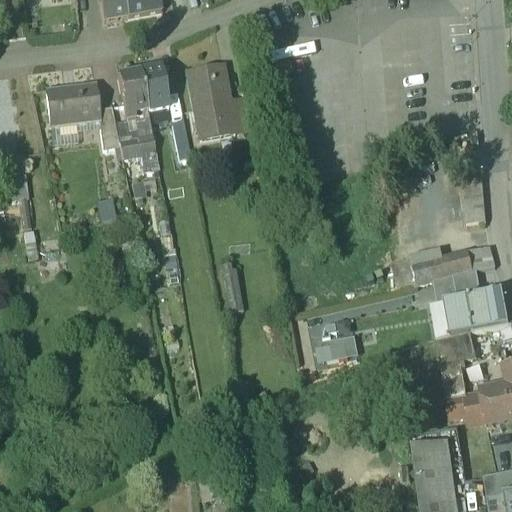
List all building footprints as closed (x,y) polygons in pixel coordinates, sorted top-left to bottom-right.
[(101,0),(103,6),(100,7),(104,25),(128,21),(123,0),(101,0)] [(123,0),(128,21),(161,15),(158,0),(123,0)] [(223,70),(187,76),(198,131),(231,125),(233,125),(229,104),(223,70)] [(162,72),(140,76),(147,115),(157,113),(169,111),(162,72)] [(140,76),(117,80),(126,125),(136,123),(134,117),(147,115),(140,76)] [(95,88),(46,94),(51,130),(99,124),(100,124),(98,113),(95,88)] [(242,101),(229,104),(233,125),(231,125),(232,132),(247,129),(242,101)] [(112,110),(98,113),(100,124),(99,124),(103,153),(120,150),(119,145),(112,110)] [(157,113),(147,115),(150,131),(160,129),(157,113)] [(183,125),(172,127),(175,141),(186,139),(183,125)] [(160,129),(150,131),(152,139),(153,145),(175,141),(172,127),(160,129)] [(152,139),(119,145),(120,150),(123,162),(155,156),(153,145),(152,139)] [(22,160),(6,162),(12,205),(28,202),(22,160)] [(481,182),(463,183),(466,225),(484,224),(481,182)] [(489,249),(468,254),(472,274),(476,274),(494,269),(489,249)] [(440,253),(408,260),(410,268),(416,288),(452,279),(472,274),(468,254),(442,261),(440,253)] [(235,265),(222,267),(228,314),(242,313),(235,265)] [(410,268),(393,272),(398,293),(416,288),(410,268)] [(472,274),(452,279),(456,301),(466,299),(480,297),(476,274),(472,274)] [(480,297),(466,299),(473,335),(508,328),(502,293),(480,297)] [(449,339),(473,335),(466,299),(456,301),(442,304),(449,339)] [(319,329),(321,348),(314,349),(315,363),(358,358),(354,325),(319,329)] [(449,339),(436,343),(440,367),(460,363),(504,355),(511,390),(511,389),(511,327),(473,335),(449,339)] [(460,363),(440,367),(449,422),(469,419),(466,398),(460,363)] [(511,389),(511,390),(480,397),(484,416),(486,427),(511,421),(511,389)] [(476,396),(466,398),(469,419),(484,416),(480,397),(476,397),(476,396)] [(455,511),(447,446),(411,451),(419,511),(455,511)] [(511,475),(483,481),(487,500),(511,495),(511,475)] [(199,488),(201,506),(216,505),(214,486),(199,488)] [(511,511),(511,495),(487,500),(489,511),(511,511)]
